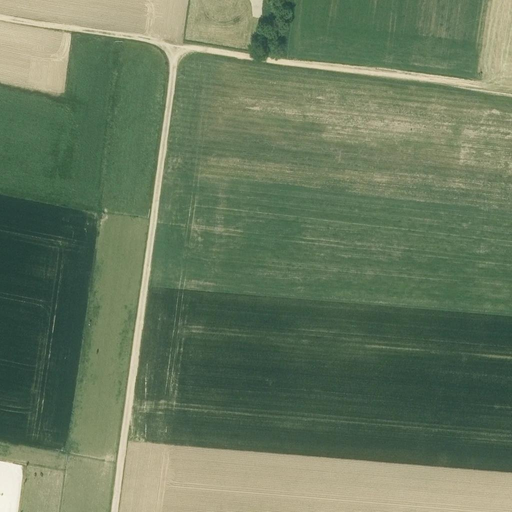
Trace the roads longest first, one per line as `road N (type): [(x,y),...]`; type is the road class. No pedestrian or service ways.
road 1 (track): [(175,44),(114,511)]
road 2 (track): [(175,44),(511,93)]
road 3 (track): [(175,44),(0,17)]
